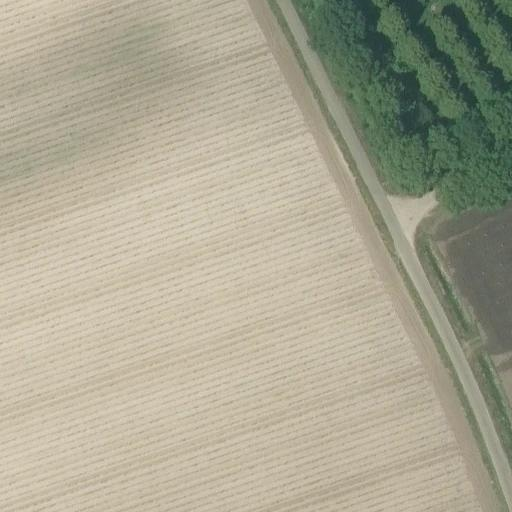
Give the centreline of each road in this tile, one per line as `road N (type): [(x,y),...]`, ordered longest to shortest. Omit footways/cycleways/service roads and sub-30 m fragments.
road 1 (unclassified): [(511,489),(396,226)]
road 2 (unclassified): [(396,226),(283,0)]
road 3 (unclassified): [(396,226),(511,166)]
